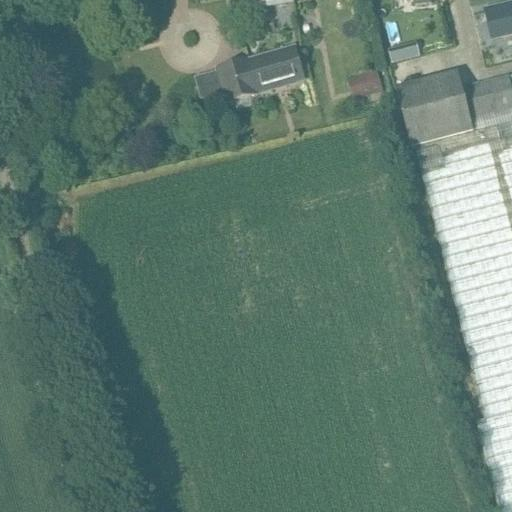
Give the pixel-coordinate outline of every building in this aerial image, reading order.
[(511,5),(494,10),(501,39),(511,36),(511,5)] [(246,61),(213,70),(214,74),(221,97),(224,107),(235,103),(249,99),(257,97),(255,93),(303,79),(295,49),(247,63),(246,61)] [(398,51),(388,53),(391,64),(401,62),(398,51)] [(376,73),(347,82),(353,102),(383,93),(376,73)] [(457,75),(396,91),(411,150),(414,150),(472,134),(461,92),(457,75)] [(511,94),(508,80),(461,92),(472,134),(511,124),(511,94)] [(511,511),(511,124),(472,134),(414,150),(484,424),(476,425),(498,511),(511,511)]
